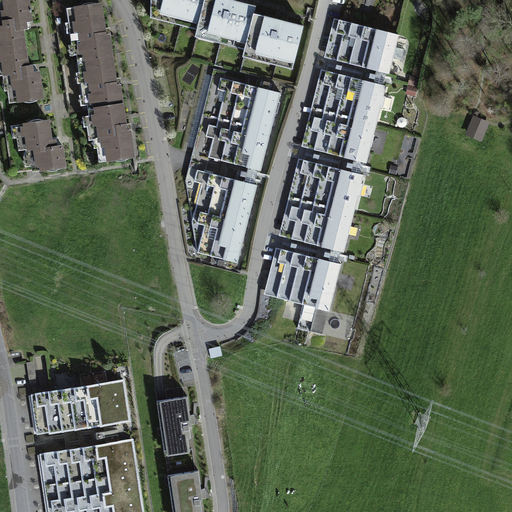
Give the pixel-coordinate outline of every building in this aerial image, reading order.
[(0,51),(25,48),(23,30),(29,29),(28,25),(28,20),(31,20),(28,0),(0,0),(0,12),(1,12),(2,20),(0,20),(0,51)] [(201,23),(205,0),(161,0),(159,14),(201,23)] [(258,6),(234,0),(213,0),(205,34),(249,44),(258,6)] [(76,45),(78,60),(112,55),(109,35),(106,36),(105,29),(101,5),(98,5),(98,4),(96,3),(93,3),(87,3),(84,4),(82,5),(79,6),(79,8),(68,10),(69,23),(73,23),(75,32),(71,32),(73,45),(76,45)] [(309,27),(262,15),(252,54),(300,65),(309,27)] [(403,33),(334,17),(325,59),(394,74),(403,33)] [(28,65),(25,48),(0,51),(0,74),(4,74),(5,81),(11,80),(12,89),(9,89),(10,102),(28,99),(28,103),(31,103),(32,102),(34,102),(36,101),(38,100),(39,99),(39,97),(43,97),(39,73),(35,73),(35,66),(34,64),(28,65)] [(87,95),(89,110),(123,105),(120,85),(116,86),(115,79),(112,55),(78,60),(80,73),(84,73),(85,82),(82,82),(84,95),(87,95)] [(391,85),(323,69),(305,147),(372,163),(391,85)] [(267,172),(285,93),(216,77),(197,155),(267,172)] [(126,125),(123,105),(89,110),(92,125),(88,126),(90,139),(100,137),(102,146),(98,147),(100,160),(112,159),(112,160),(114,160),(117,161),(121,161),(123,161),(127,159),(131,157),(131,156),(134,156),(130,131),(127,132),(126,125)] [(474,118),(468,133),(480,139),(487,124),(474,118)] [(51,138),(49,121),(45,122),(45,120),(43,120),(39,119),(35,119),(31,121),(28,123),(28,124),(20,125),(21,136),(18,136),(20,149),(27,148),(28,156),(31,155),(33,170),(51,167),(51,171),(53,171),(56,170),(59,169),(62,167),(62,166),(65,165),(62,146),(59,146),(58,139),(57,137),(51,138)] [(303,158),(285,237),(353,253),(371,174),(303,158)] [(245,271),(265,186),(200,170),(193,197),(201,263),(245,271)] [(350,265),(282,247),(269,294),(337,312),(350,265)] [(288,320),(298,323),(303,305),(294,302),(292,310),(290,310),(288,320)] [(129,380),(31,392),(36,433),(133,422),(129,380)] [(190,398),(163,402),(171,455),(193,452),(191,440),(194,440),(193,428),(194,428),(190,398)] [(147,511),(138,439),(40,452),(47,511),(147,511)] [(202,471),(174,475),(179,511),(205,511),(203,501),(206,501),(202,471)]
